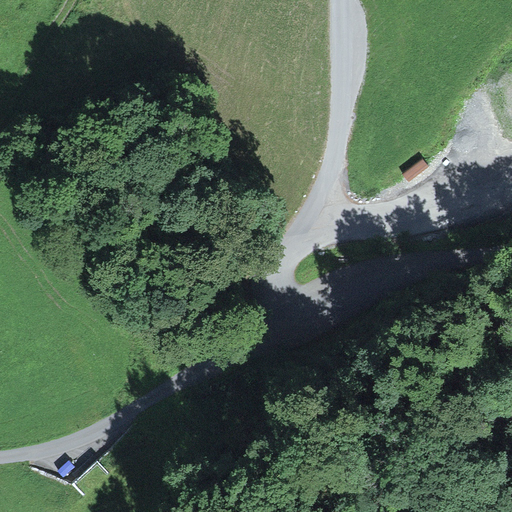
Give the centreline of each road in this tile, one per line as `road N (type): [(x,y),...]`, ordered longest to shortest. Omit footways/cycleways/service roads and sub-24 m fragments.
road 1 (residential): [(0,454),(59,447),(134,411),(315,288)]
road 2 (track): [(337,0),(333,149),(325,192),(277,263),(281,306)]
road 3 (unclassified): [(315,288),(511,248)]
road 4 (track): [(0,124),(72,0)]
